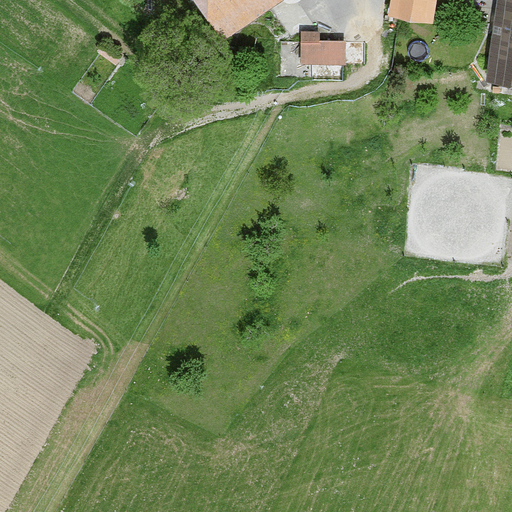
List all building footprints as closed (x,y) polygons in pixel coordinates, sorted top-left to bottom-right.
[(197,0),(226,41),(286,0),(197,0)] [(390,0),(388,21),(434,26),(436,0),(390,0)] [(511,0),(498,0),(487,83),(511,86),(511,0)] [(320,33),(299,33),(299,46),(299,64),(343,65),(343,44),(320,44),(320,33)] [(299,64),(299,46),(288,46),(287,82),(343,83),(343,65),(299,64)]
